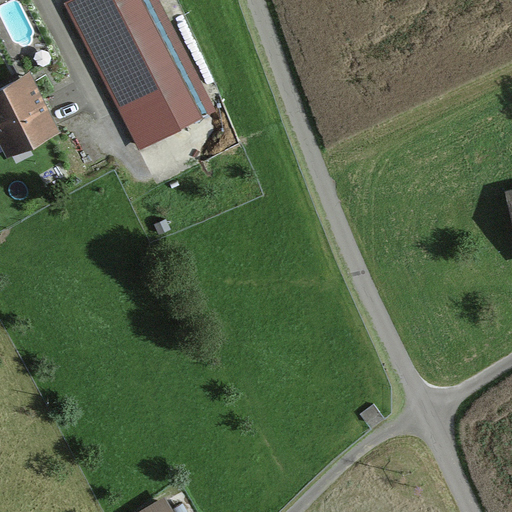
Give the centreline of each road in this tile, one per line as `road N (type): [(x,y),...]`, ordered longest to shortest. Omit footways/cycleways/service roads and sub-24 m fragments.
road 1 (residential): [(258,0),(333,216),(473,511)]
road 2 (track): [(308,511),(347,471),(429,420)]
